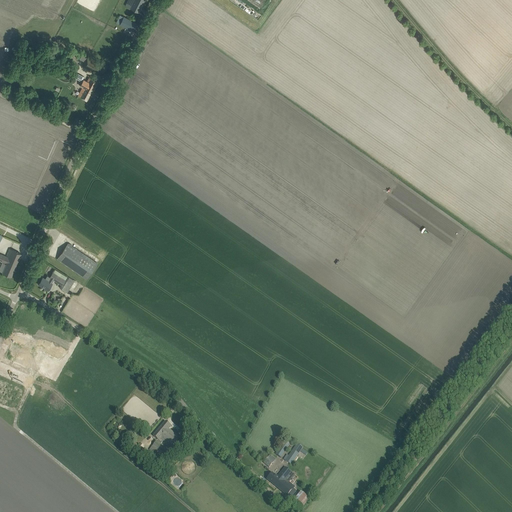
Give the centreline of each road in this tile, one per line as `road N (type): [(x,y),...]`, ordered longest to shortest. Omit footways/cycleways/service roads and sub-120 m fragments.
road 1 (unclassified): [(291,511),(148,374),(20,289)]
road 2 (unclassified): [(20,289),(63,178),(155,0)]
road 3 (track): [(116,511),(18,430),(33,377)]
road 4 (track): [(393,0),(511,128)]
